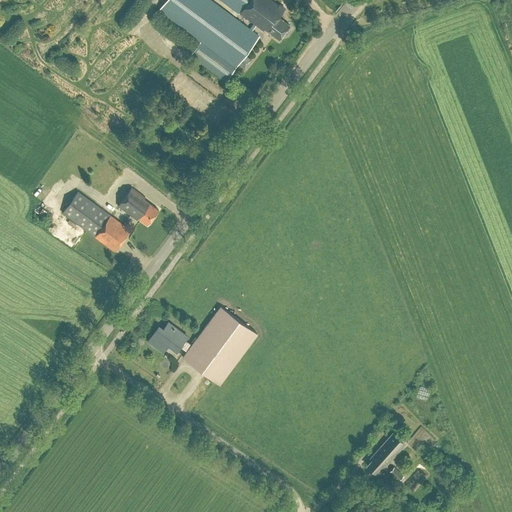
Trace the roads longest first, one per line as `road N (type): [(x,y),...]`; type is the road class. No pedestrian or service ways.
road 1 (tertiary): [(89,351),(355,0)]
road 2 (unclassified): [(300,511),(286,487),(89,351)]
road 3 (tertiary): [(0,468),(89,351)]
